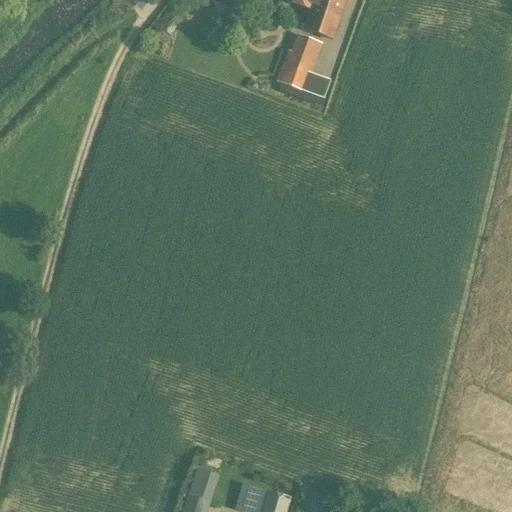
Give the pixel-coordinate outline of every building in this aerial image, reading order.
[(302,32),(331,41),(344,0),(285,0),(284,2),(309,10),(302,32)] [(276,83),(304,94),(322,45),(297,35),(291,53),(287,51),(276,83)] [(207,511),(219,477),(197,469),(187,496),(182,511),(207,511)] [(306,492),(300,511),(330,511),(334,500),(306,492)] [(262,511),(285,511),(290,499),(269,493),(262,511)]
